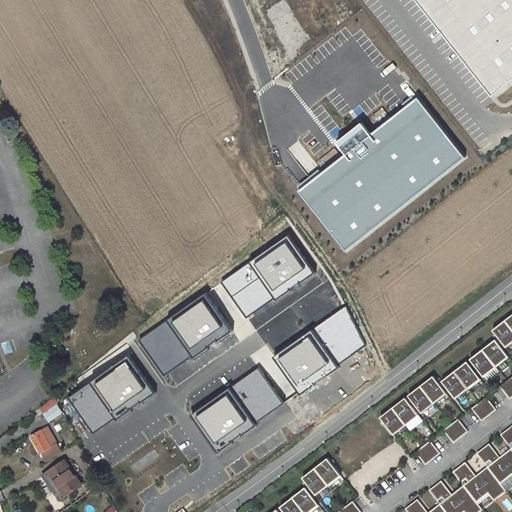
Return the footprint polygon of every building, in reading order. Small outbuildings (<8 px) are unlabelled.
[(511,0),(418,0),(494,97),(511,82),(511,0)] [(464,157),(417,99),(372,135),(361,121),(335,142),(345,154),(298,191),(346,251),(464,157)] [(315,271),(290,235),(221,283),(246,319),(315,271)] [(231,330),(206,293),(137,341),(163,377),(231,330)] [(366,345),(346,306),(272,359),(298,395),(366,345)] [(511,343),(511,313),(492,330),(506,348),(511,343)] [(495,339),(470,358),(483,377),(509,358),(495,339)] [(4,354),(10,352),(7,342),(1,344),(4,354)] [(153,393),(127,354),(66,396),(93,434),(153,393)] [(467,361),(443,380),(455,398),(481,379),(467,361)] [(285,403),(258,367),(189,417),(216,453),(285,403)] [(447,393),(432,375),(408,396),(423,413),(447,393)] [(511,396),(511,377),(501,387),(509,398),(511,396)] [(39,408),(50,423),(65,412),(54,397),(39,408)] [(496,409),(486,397),(472,408),(481,420),(496,409)] [(405,398),(380,418),(392,435),(420,416),(405,398)] [(468,432),(458,419),(444,431),(453,442),(468,432)] [(478,511),(511,486),(511,425),(500,434),(511,448),(501,457),(489,443),(477,453),(487,466),(476,476),(466,462),(453,471),(463,485),(453,494),(441,480),(428,490),(439,503),(428,511),(417,499),(404,509),(406,511),(478,511)] [(45,431),(43,429),(28,439),(38,456),(42,463),(58,454),(45,431)] [(440,453),(430,441),(415,452),(425,464),(440,453)] [(81,485),(64,459),(43,474),(60,499),(81,485)] [(341,477),(327,459),(302,478),(315,496),(341,477)] [(186,479),(173,486),(184,506),(197,499),(186,479)] [(305,488),(279,507),(283,511),(311,511),(320,506),(305,488)] [(360,511),(352,501),(338,511),(360,511)]
